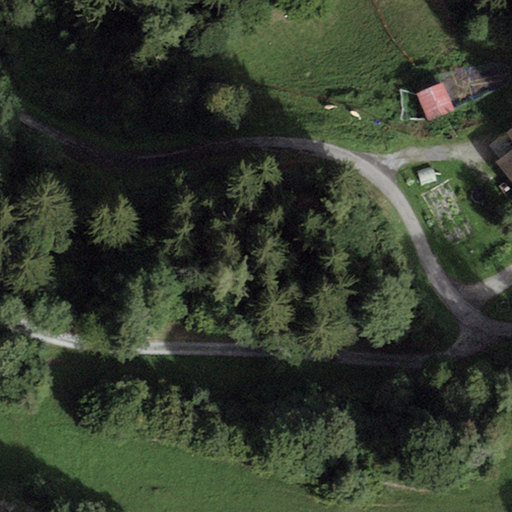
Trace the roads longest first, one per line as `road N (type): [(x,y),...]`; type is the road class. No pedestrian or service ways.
road 1 (unclassified): [(0,111),(58,141),(141,163),(266,141),(333,142),(372,162),(406,197),(423,244),(490,329)]
road 2 (track): [(0,302),(54,329),(217,350),(371,349),(511,324)]
